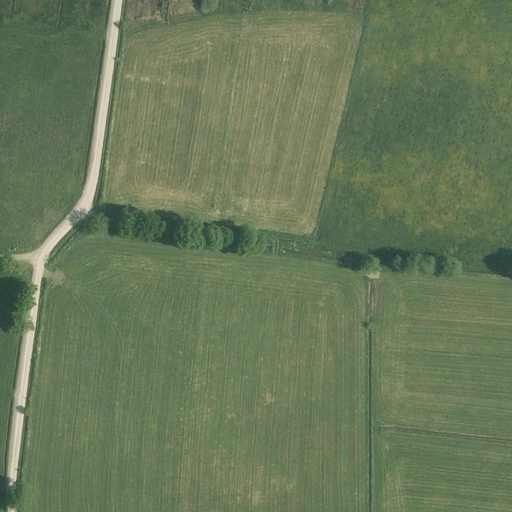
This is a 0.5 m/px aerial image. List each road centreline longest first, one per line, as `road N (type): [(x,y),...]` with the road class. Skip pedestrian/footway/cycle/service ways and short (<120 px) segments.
road 1 (track): [(41,260),(86,207),(123,0)]
road 2 (track): [(14,511),(41,260)]
